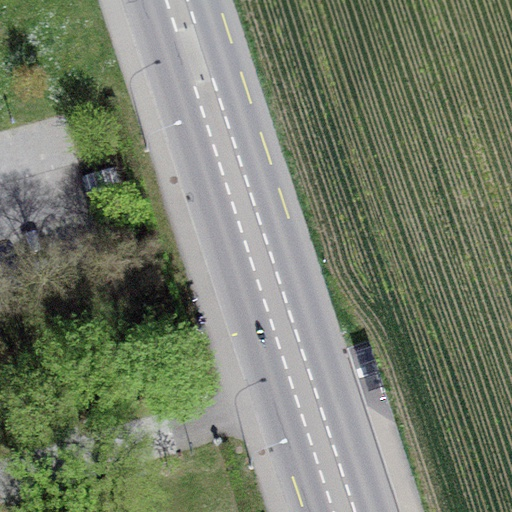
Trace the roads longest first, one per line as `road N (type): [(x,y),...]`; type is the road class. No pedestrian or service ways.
road 1 (primary): [(175,0),(344,511)]
road 2 (unknown): [(301,383),(0,481)]
